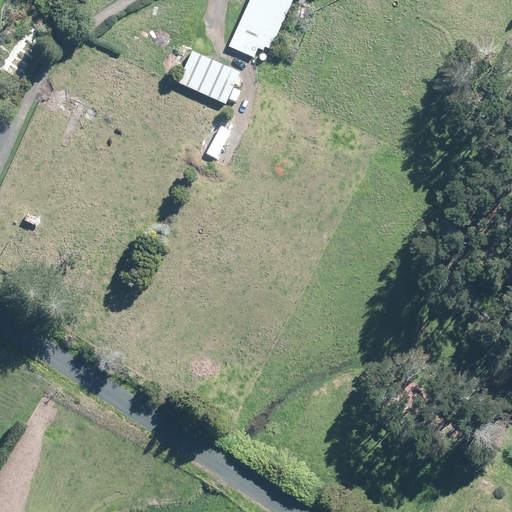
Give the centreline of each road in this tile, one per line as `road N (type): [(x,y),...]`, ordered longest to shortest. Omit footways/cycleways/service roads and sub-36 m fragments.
road 1 (unclassified): [(285,511),(0,322)]
road 2 (unknown): [(0,156),(39,72),(115,0)]
